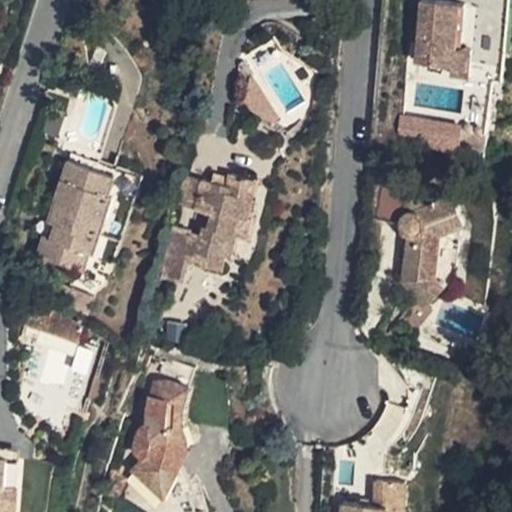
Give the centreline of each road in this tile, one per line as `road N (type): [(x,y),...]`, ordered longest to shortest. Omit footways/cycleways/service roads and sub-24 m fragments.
road 1 (residential): [(359,0),(322,393)]
road 2 (residential): [(0,162),(53,0)]
